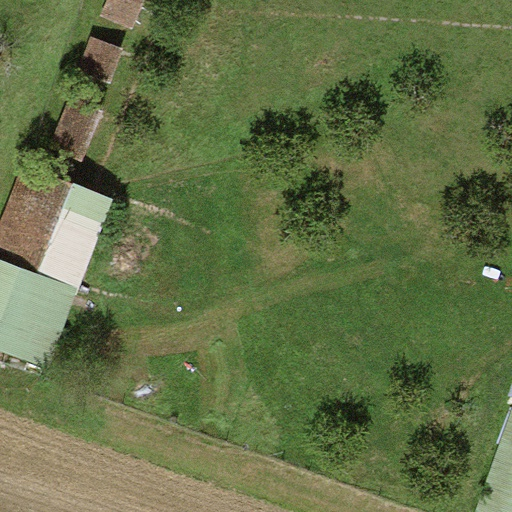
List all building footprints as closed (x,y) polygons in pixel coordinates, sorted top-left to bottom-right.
[(109,0),(102,17),(133,31),(146,0),(109,0)] [(92,38),(79,73),(111,85),(125,50),(92,38)] [(71,100),(50,150),(82,163),(103,113),(71,100)] [(114,202),(21,166),(0,219),(0,349),(48,368),(114,202)] [(511,511),(511,412),(476,511),(511,511)]
